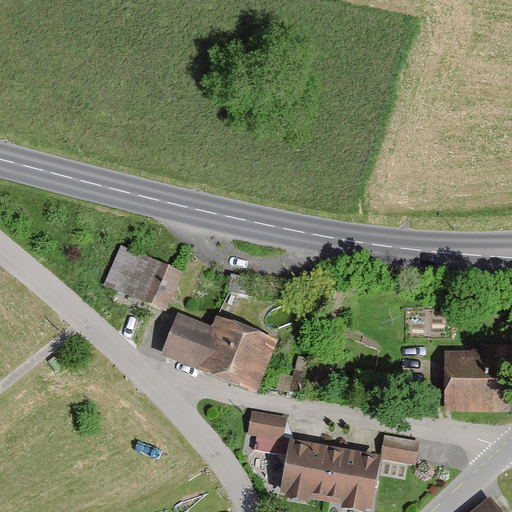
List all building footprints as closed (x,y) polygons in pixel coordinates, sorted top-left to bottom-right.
[(185,272),(119,246),(102,287),(168,314),(185,272)] [(178,316),(162,359),(255,395),(276,341),(234,325),(230,335),(178,316)] [(447,409),(494,413),(498,354),(451,350),(447,409)] [(371,511),(378,466),(413,472),(416,472),(420,449),(380,443),(378,457),(287,444),(278,503),(337,511),(371,511)] [(496,511),(488,503),(476,511),(496,511)]
